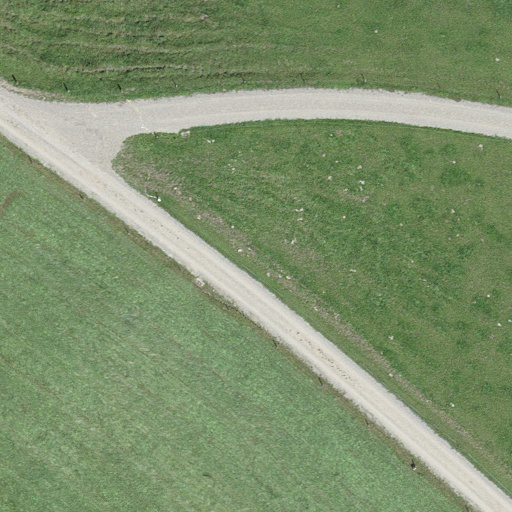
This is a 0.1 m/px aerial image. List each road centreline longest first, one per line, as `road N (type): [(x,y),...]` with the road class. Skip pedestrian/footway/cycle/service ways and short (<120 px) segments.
road 1 (track): [(502,511),(434,449),(15,118)]
road 2 (track): [(511,128),(440,114),(218,110),(15,118)]
